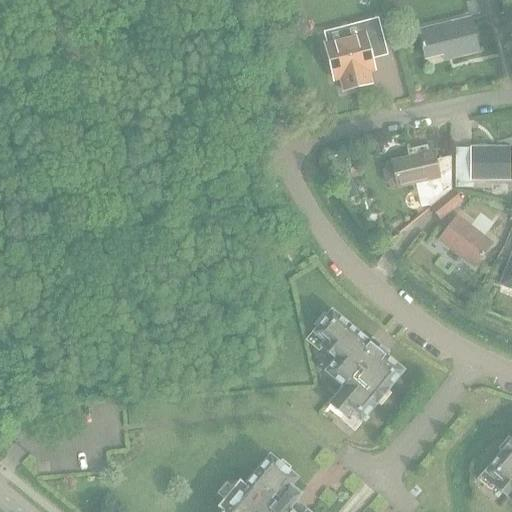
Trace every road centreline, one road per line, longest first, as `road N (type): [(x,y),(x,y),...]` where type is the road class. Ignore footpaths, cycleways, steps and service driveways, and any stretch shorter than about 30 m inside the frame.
road 1 (residential): [(475,361),(382,295),(329,243),(271,142)]
road 2 (residential): [(271,142),(511,96)]
road 3 (residential): [(377,484),(475,361)]
road 4 (residential): [(271,142),(247,90),(229,0)]
